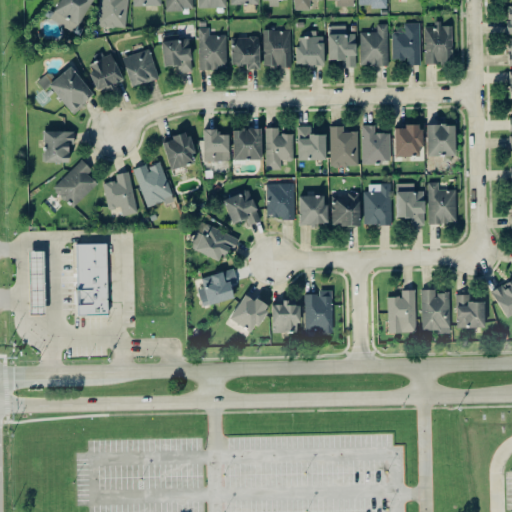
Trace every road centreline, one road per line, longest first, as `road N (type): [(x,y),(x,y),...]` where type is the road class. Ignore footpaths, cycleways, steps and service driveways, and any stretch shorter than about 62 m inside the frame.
road 1 (secondary): [(0,407),(511,395)]
road 2 (secondary): [(511,362),(105,372)]
road 3 (residential): [(117,133),(153,105),(179,97),(477,92)]
road 4 (residential): [(475,0),(475,247)]
road 5 (residential): [(475,247),(451,255),(279,257)]
